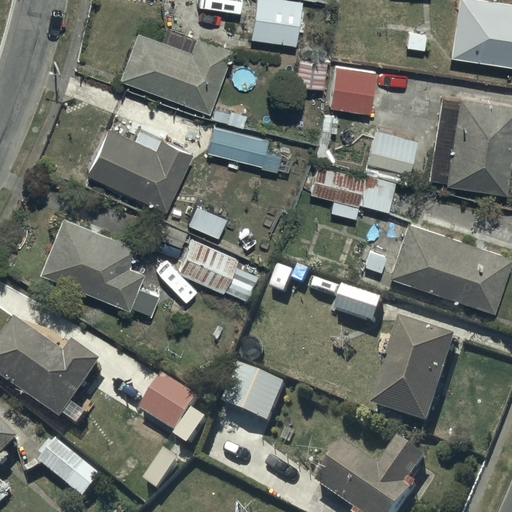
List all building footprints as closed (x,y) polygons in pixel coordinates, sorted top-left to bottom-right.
[(302,2),(287,0),(255,0),(250,40),(295,47),(302,2)] [(511,4),(483,0),(458,0),(450,57),(511,66),(511,4)] [(136,33),(119,81),(209,114),(232,50),(168,26),(162,43),(136,33)] [(376,64),(334,59),(328,109),(370,113),(376,64)] [(511,155),(511,106),(459,100),(446,186),(506,196),(511,155)] [(105,126),(84,173),(166,213),(193,155),(158,139),(154,149),(105,126)] [(268,140),(213,127),(207,154),(248,163),(246,169),(260,173),(261,170),(276,174),(277,169),(288,172),(290,160),(281,158),(281,156),(265,153),(268,140)] [(416,140),(375,130),(367,166),(408,176),(416,140)] [(395,181),(316,166),(310,197),(331,201),(328,214),(356,220),(359,206),(389,212),(395,181)] [(138,246),(61,216),(38,274),(128,309),(129,308),(150,316),(158,296),(137,288),(143,273),(129,268),(138,246)] [(511,259),(511,258),(407,221),(388,275),(493,312),(511,259)] [(238,260),(190,238),(175,272),(245,303),(257,276),(235,267),(238,260)] [(382,301),(344,289),(336,313),(374,325),(382,301)] [(16,322),(0,345),(0,380),(63,424),(65,421),(74,426),(83,413),(73,406),(101,365),(74,347),(67,357),(16,322)] [(458,341),(403,322),(373,411),(428,429),(458,341)] [(240,366),(224,407),(271,426),(287,385),(240,366)] [(201,399),(164,377),(143,412),(180,434),(201,399)] [(0,472),(1,473),(13,461),(8,456),(20,444),(0,422),(0,472)] [(345,445),(317,486),(354,511),(402,511),(418,489),(412,485),(429,461),(401,442),(381,470),(345,445)] [(103,480),(58,443),(54,447),(51,445),(41,457),(45,461),(40,466),(85,502),(103,480)]
